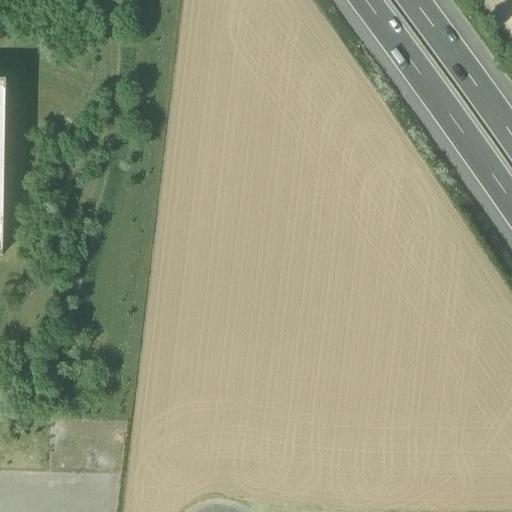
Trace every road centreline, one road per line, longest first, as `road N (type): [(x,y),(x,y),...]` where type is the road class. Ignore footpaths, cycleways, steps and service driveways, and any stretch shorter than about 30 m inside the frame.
road 1 (motorway): [(371,0),(511,199)]
road 2 (motorway): [(511,137),(412,0)]
